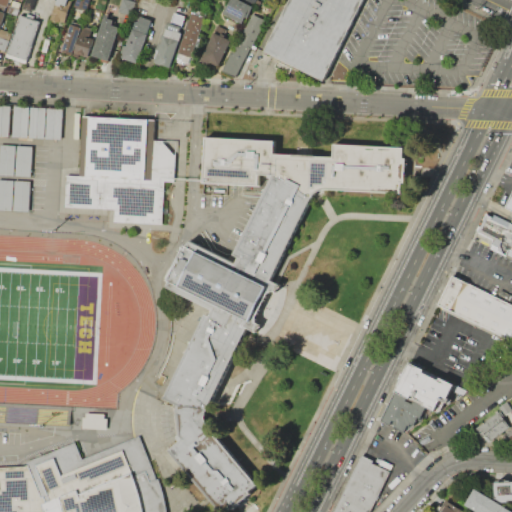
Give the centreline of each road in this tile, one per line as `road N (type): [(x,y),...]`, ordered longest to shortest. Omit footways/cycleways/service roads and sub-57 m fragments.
road 1 (residential): [(486,110),(0,83)]
road 2 (primary): [(486,110),(288,511)]
road 3 (primary): [(312,511),(473,187)]
road 4 (residential): [(511,461),(451,464),(396,511)]
